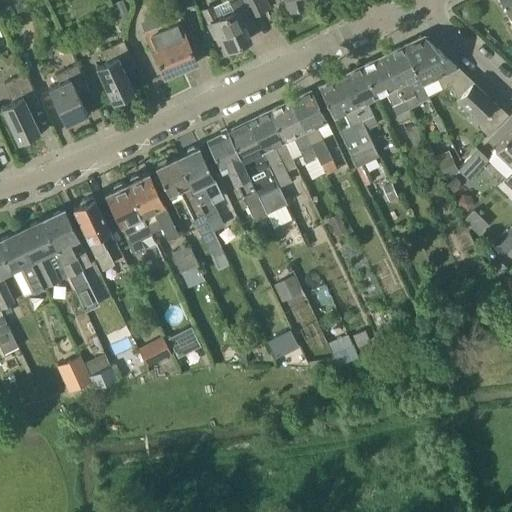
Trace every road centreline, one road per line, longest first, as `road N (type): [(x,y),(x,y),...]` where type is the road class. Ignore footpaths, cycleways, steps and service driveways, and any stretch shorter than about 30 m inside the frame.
road 1 (residential): [(0,189),(373,24)]
road 2 (residential): [(420,4),(511,95)]
